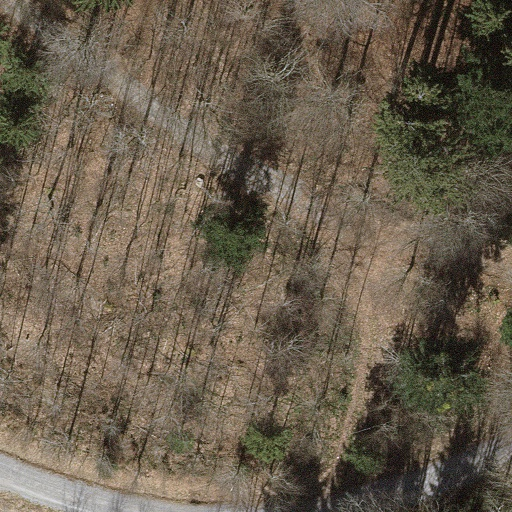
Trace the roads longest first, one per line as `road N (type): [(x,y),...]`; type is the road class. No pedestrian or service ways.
road 1 (track): [(511,446),(366,506),(331,511)]
road 2 (track): [(133,511),(0,472)]
